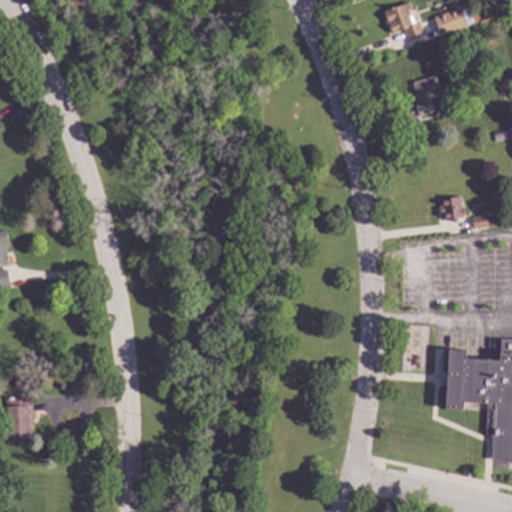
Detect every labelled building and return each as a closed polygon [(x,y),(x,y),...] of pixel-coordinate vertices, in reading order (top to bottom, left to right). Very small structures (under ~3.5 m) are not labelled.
[(411,10),(407,11),(409,15),(407,16),(411,25),(418,23),(422,33),(406,39),(403,30),(391,34),(383,12),(408,3),(411,10)] [(465,27),(454,31),(452,25),(463,21),(465,27)] [(444,109),(417,117),(414,105),(417,104),(411,83),(434,76),(444,109)] [(508,139),(492,142),(491,132),(507,129),(508,139)] [(460,208),(462,207),(464,216),(461,216),(462,218),(456,219),(457,222),(452,223),(451,219),(443,221),(441,214),(439,214),(438,207),(440,207),(439,200),(457,196),(460,208)] [(485,217),(492,216),(494,225),(472,228),(470,218),(485,216),(485,217)] [(0,230),(5,230),(8,244),(4,245),(8,264),(1,265),(2,268),(0,268),(0,270),(6,269),(9,286),(0,287),(0,230)] [(511,340),(511,464),(487,459),(488,450),(490,450),(491,435),(484,434),(486,403),(462,402),(461,410),(444,409),(447,350),(465,351),(464,359),(498,361),(499,340),(511,340)] [(32,425),(29,425),(30,440),(7,441),(5,398),(31,397),(32,425)]
